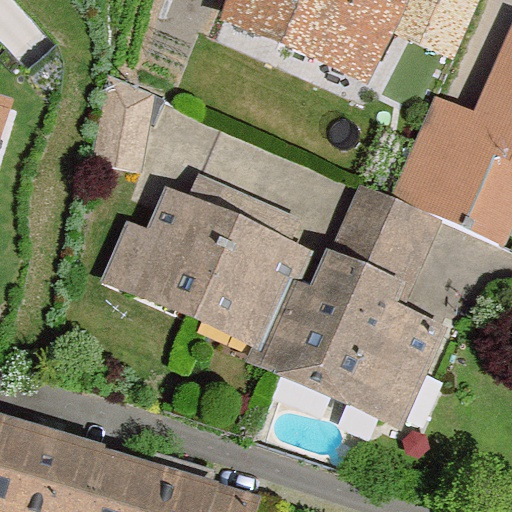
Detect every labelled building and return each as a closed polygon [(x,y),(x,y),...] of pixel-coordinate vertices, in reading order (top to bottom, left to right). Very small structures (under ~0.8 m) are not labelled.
[(395,37),(410,0),(235,0),(225,24),(373,88),(395,37)] [(410,0),(395,37),(453,62),(479,0),(410,0)] [(437,104),(394,203),(437,222),(464,233),(467,224),(497,159),(511,165),(511,42),(478,122),(437,104)] [(94,166),(139,173),(152,99),(109,81),(94,166)] [(0,129),(8,103),(0,100),(0,129)] [(511,165),(497,159),(467,224),(479,229),(475,237),(505,251),(511,235),(511,165)] [(261,354),(291,286),(304,258),(286,250),(296,226),(200,184),(188,210),(164,200),(147,239),(129,231),(105,285),(261,354)] [(364,189),(330,264),(402,296),(437,222),(394,203),(364,189)] [(256,367),(400,430),(441,337),(393,316),(402,296),(330,264),(316,297),(291,286),(261,354),(256,367)] [(104,453),(0,422),(0,511),(258,511),(260,504),(102,457),(104,453)]
